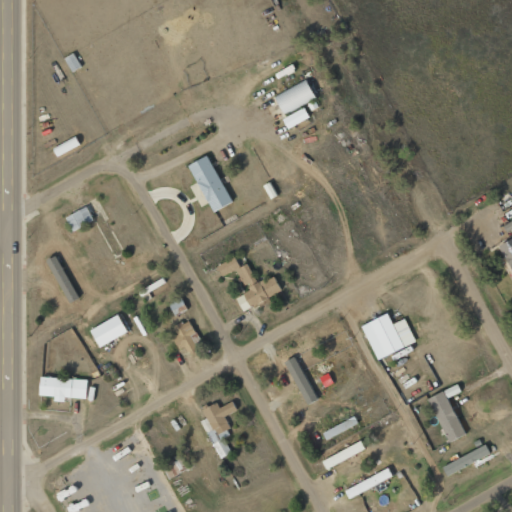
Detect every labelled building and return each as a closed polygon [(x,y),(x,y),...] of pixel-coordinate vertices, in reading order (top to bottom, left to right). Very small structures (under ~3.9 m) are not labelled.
[(315,101),(308,81),(275,94),(282,114),(315,101)] [(286,128),(309,119),(305,108),(282,117),(286,128)] [(188,164),(212,212),(231,203),(208,155),(188,164)] [(72,231),(94,222),(88,207),(66,216),(72,231)] [(511,238),(500,244),(511,270),(511,238)] [(216,266),(222,277),(240,267),(235,257),(216,266)] [(236,297),(243,313),(270,301),(268,297),(281,291),(274,276),(257,284),(248,264),(237,269),(248,291),(236,297)] [(170,303),(173,314),(185,310),(182,299),(170,303)] [(392,324),(387,313),(361,325),(377,360),(415,341),(404,318),(392,324)] [(127,332),(118,315),(90,330),(99,347),(127,332)] [(195,350),(190,336),(196,334),(189,319),(174,326),(177,335),(172,337),(178,350),(185,347),(188,353),(195,350)] [(324,387),(332,384),(328,373),(319,377),(324,387)] [(86,399),(87,379),(40,377),(39,395),(53,396),(53,401),(64,402),(64,398),(86,399)] [(443,390),(446,398),(461,392),(457,384),(443,390)] [(448,443),(465,435),(444,391),(428,398),(448,443)] [(202,409),(206,418),(202,420),(219,457),(230,452),(224,438),(232,435),(223,416),(237,411),(232,401),(219,407),(217,403),(202,409)] [(344,416),(339,410),(325,424),(330,429),(344,416)] [(358,423),(354,416),(322,433),(326,440),(358,423)] [(322,461),(326,469),(364,449),(360,440),(322,461)] [(490,455),(486,445),(442,466),(446,475),(490,455)] [(164,465),(168,477),(184,472),(181,461),(164,465)] [(344,488),(347,496),(393,479),(390,470),(344,488)]
